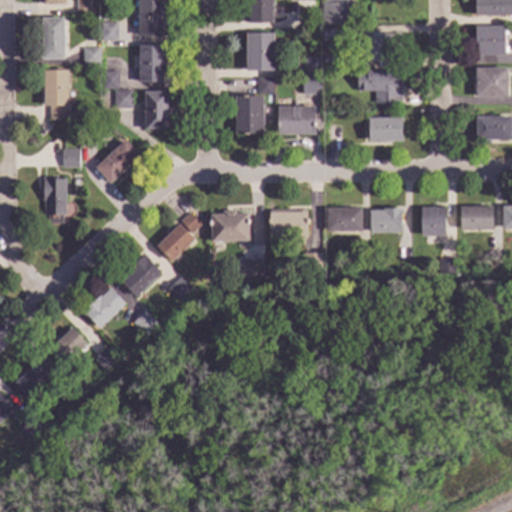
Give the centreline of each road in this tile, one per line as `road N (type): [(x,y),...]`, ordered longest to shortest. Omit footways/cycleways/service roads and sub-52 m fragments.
road 1 (residential): [(511,166),(172,174),(0,332)]
road 2 (residential): [(39,298),(7,251),(3,0)]
road 3 (residential): [(204,173),(204,0)]
road 4 (residential): [(436,166),(434,0)]
